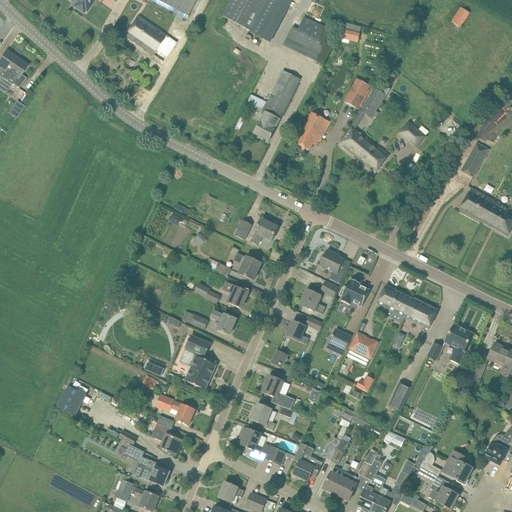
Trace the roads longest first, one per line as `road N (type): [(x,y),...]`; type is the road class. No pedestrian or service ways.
road 1 (tertiary): [(313,213),(149,132),(0,0)]
road 2 (tertiary): [(208,451),(313,213)]
road 3 (tertiary): [(511,314),(313,213)]
road 4 (residential): [(330,511),(208,451)]
